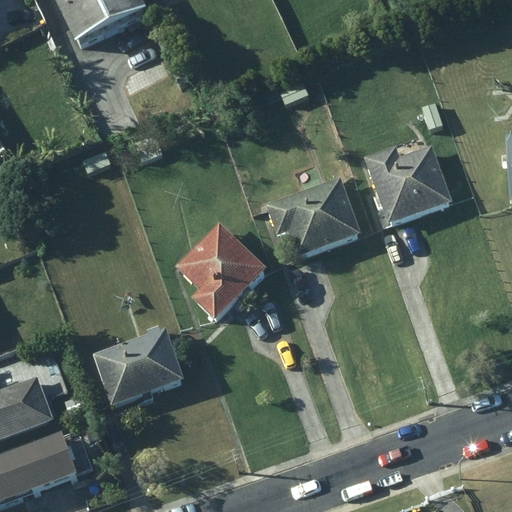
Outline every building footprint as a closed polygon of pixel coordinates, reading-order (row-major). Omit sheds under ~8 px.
[(48,0),(74,56),(149,22),(139,0),(48,0)] [(392,150),(359,162),(382,230),(449,208),(429,148),(394,159),(392,150)] [(355,239),(335,181),(260,207),(275,251),(286,248),(291,262),(355,239)] [(258,272),(214,228),(170,270),(193,293),(185,301),(206,323),(258,272)] [(87,359),(105,410),(177,385),(157,328),(139,334),(141,340),(87,359)] [(18,352),(0,358),(0,383),(26,374),(18,352)] [(49,354),(29,361),(37,383),(56,377),(49,354)] [(0,391),(0,440),(46,424),(30,380),(0,391)] [(55,437),(0,456),(0,504),(88,473),(76,440),(58,446),(55,437)]
